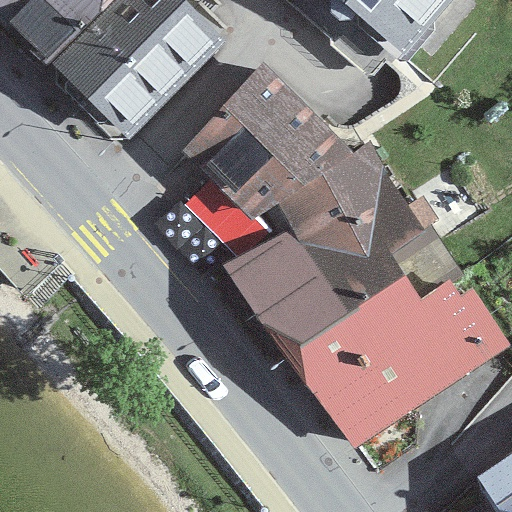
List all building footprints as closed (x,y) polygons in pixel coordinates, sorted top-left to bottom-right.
[(0,0),(0,17),(59,68),(125,0),(0,0)] [(125,0),(59,68),(144,146),(236,39),(202,5),(205,0),(125,0)] [(476,0),(334,0),(413,70),(476,0)] [(302,231),(376,144),(277,62),(193,146),(259,218),(291,210),(302,231)] [(302,231),(238,267),(286,334),(443,234),(376,144),(302,231)] [(511,349),(511,327),(443,234),(286,334),(364,453),(511,349)] [(497,511),(511,511),(511,458),(476,483),(497,511)]
